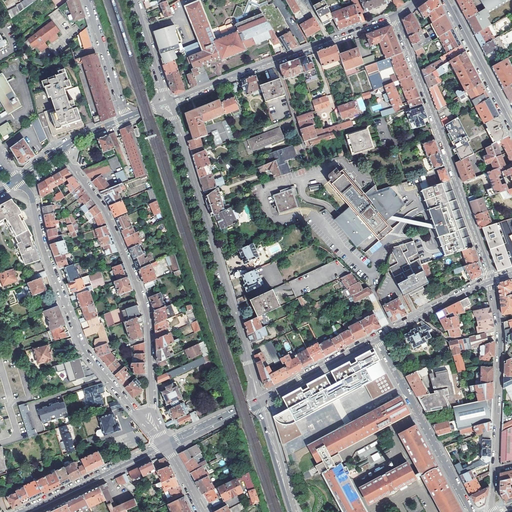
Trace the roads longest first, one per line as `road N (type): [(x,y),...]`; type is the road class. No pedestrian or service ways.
road 1 (residential): [(167,103),(259,399)]
road 2 (residential): [(148,415),(146,310),(107,214),(59,149)]
road 3 (residential): [(492,280),(394,16)]
road 4 (residential): [(15,180),(32,197),(39,238),(83,348),(136,412),(148,415)]
road 5 (secondary): [(167,103),(394,16)]
road 6 (residential): [(491,511),(500,348),(492,280)]
road 7 (residential): [(377,337),(470,511)]
road 8 (tertiary): [(166,445),(28,511)]
road 9 (tertiary): [(447,0),(511,122)]
road 10 (tertiary): [(377,337),(259,399)]
road 11 (tertiary): [(492,280),(377,337)]
road 12 (residential): [(86,0),(125,118)]
